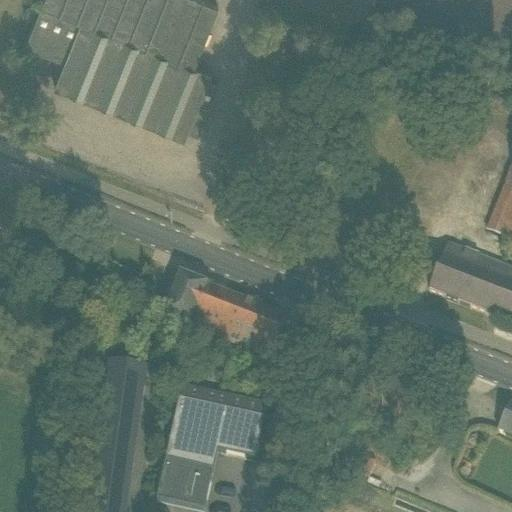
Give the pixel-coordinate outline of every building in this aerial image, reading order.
[(192,68),(217,6),(200,0),(42,0),(40,7),(25,46),(54,57),(55,52),(66,57),(54,87),(184,139),(187,131),(197,135),(217,86),(206,82),(208,75),(192,68)] [(511,171),(487,233),(511,241),(511,239),(511,171)] [(511,270),(447,245),(436,274),(429,293),(511,325),(511,270)] [(286,319),(176,276),(159,317),(205,336),(209,326),(272,352),(286,319)] [(21,314),(14,343),(68,355),(75,326),(21,314)] [(108,361),(87,511),(125,511),(145,366),(108,361)] [(219,459),(258,466),(268,409),(181,394),(167,470),(215,479),(219,459)] [(511,406),(510,406),(497,434),(511,440),(511,406)]
